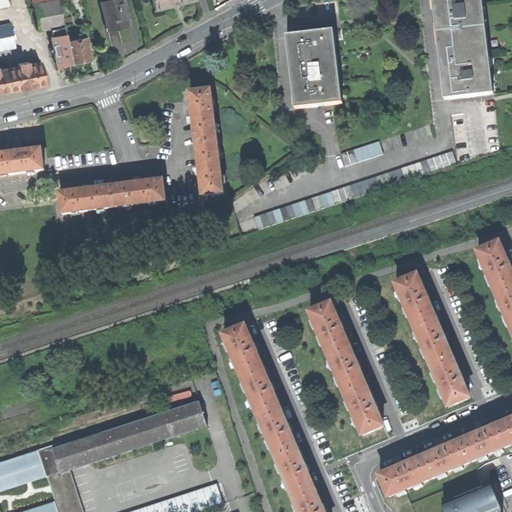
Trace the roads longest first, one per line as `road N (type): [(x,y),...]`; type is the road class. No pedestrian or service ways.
road 1 (residential): [(266,0),(103,83),(0,110)]
road 2 (residential): [(511,403),(361,468),(378,511)]
